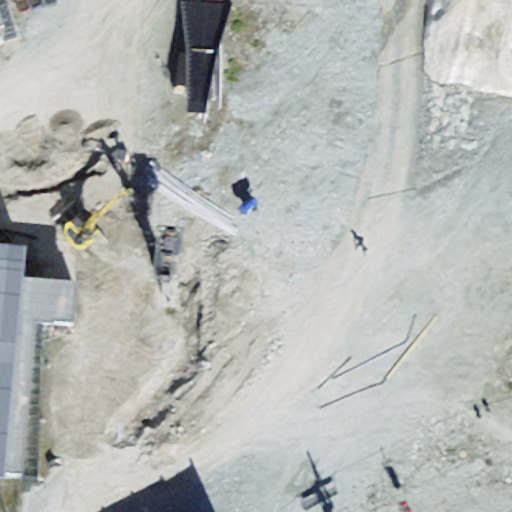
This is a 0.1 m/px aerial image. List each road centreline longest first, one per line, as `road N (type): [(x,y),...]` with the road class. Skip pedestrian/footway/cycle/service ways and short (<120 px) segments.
road 1 (track): [(62,511),(239,339),(327,160),(364,0)]
road 2 (track): [(0,103),(15,100),(107,198),(123,452)]
